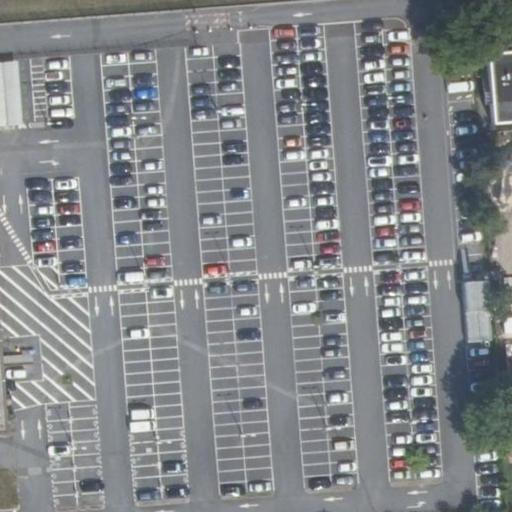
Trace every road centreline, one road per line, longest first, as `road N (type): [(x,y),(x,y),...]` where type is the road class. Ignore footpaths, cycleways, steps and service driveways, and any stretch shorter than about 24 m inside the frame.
road 1 (unknown): [(288,508),(256,29)]
road 2 (unknown): [(334,23),(387,500)]
road 3 (unknown): [(210,511),(181,148)]
road 4 (unknown): [(121,511),(90,152)]
